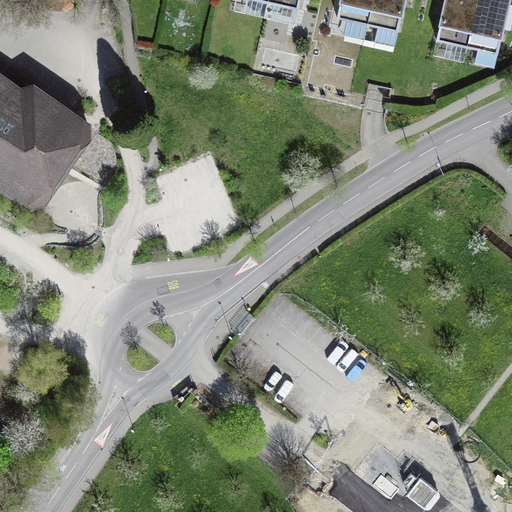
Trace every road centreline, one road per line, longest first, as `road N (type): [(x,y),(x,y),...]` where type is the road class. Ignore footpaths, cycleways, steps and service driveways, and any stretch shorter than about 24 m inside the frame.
road 1 (residential): [(511,111),(390,172),(197,306)]
road 2 (residential): [(197,306),(153,308),(126,325),(111,356),(117,392)]
road 3 (residential): [(117,392),(37,511)]
road 4 (residential): [(117,392),(143,388),(179,363),(191,346),(197,306)]
